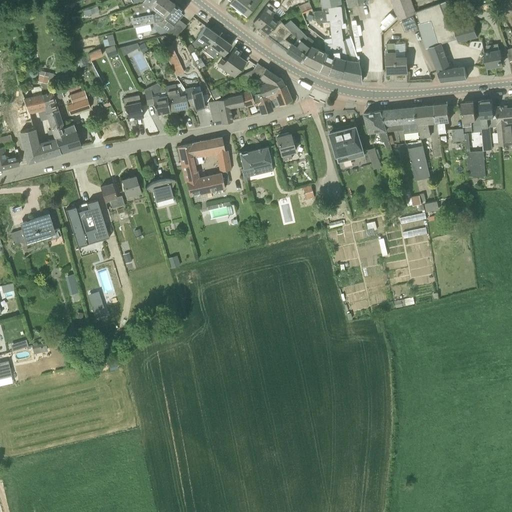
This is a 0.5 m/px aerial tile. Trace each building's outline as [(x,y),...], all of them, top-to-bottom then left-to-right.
[(129,14),(132,27),(153,22),(162,20),(174,4),(169,0),(154,0),(150,6),(143,2),(132,5),(133,6),(123,10),(125,16),(129,14)] [(230,0),(231,0),(230,2),(247,15),(258,0),(230,0)] [(340,4),(339,0),(321,0),(323,7),(323,11),(313,12),(317,23),(329,22),(327,6),(340,4)] [(391,0),(399,20),(416,13),(410,0),(391,0)] [(265,19),(268,21),(271,16),(274,13),(274,12),(275,12),(276,9),(268,2),(265,6),(253,21),(260,26),(265,19)] [(449,28),(440,3),(416,12),(421,23),(430,21),(438,45),(441,44),(457,38),(454,28),(454,27),(449,28)] [(162,20),(153,22),(162,29),(167,32),(164,35),(172,42),(186,25),(178,19),(184,11),(174,4),(162,20)] [(343,23),(340,4),(327,6),(329,22),(331,38),(333,56),(345,60),(343,40),(342,40),(341,28),(346,27),(345,23),(343,23)] [(72,11),(70,5),(62,9),(64,14),(72,11)] [(281,21),(278,18),(280,16),(275,12),(274,12),(274,13),(271,16),(268,21),(265,19),(260,26),(257,30),(266,36),(281,21)] [(412,16),(401,20),(405,31),(416,27),(412,16)] [(289,53),(300,61),(311,46),(314,41),(303,33),(294,23),(290,20),(284,25),(281,21),(266,36),(278,45),(289,53)] [(430,21),(421,23),(420,23),(419,24),(426,49),(429,48),(438,45),(430,21)] [(151,30),(149,23),(135,26),(137,34),(151,30)] [(457,38),(457,40),(476,36),(473,23),(457,27),(454,28),(457,38)] [(208,43),(215,32),(206,26),(198,36),(194,42),(190,44),(186,47),(189,53),(195,49),(199,47),(202,47),(208,43)] [(113,34),(107,36),(109,45),(116,44),(113,34)] [(224,55),(232,44),(217,34),(209,44),(210,44),(205,51),(214,58),(222,53),(224,55)] [(351,37),(343,40),(345,60),(358,61),(357,56),(351,37)] [(143,42),(138,45),(141,52),(146,49),(143,42)] [(396,57),(395,43),(386,43),(388,73),(408,72),(407,57),(396,57)] [(174,44),(165,47),(178,75),(186,71),(174,44)] [(467,78),(465,67),(450,68),(441,44),(438,45),(429,48),(441,80),(467,78)] [(499,49),(498,44),(486,46),(487,51),(484,52),(486,67),(502,64),(501,57),(502,57),(500,49),(499,49)] [(315,48),(311,46),(300,61),(318,69),(326,53),(317,49),(315,48)] [(236,73),(245,60),(238,55),(240,51),(235,47),(225,61),(221,58),(218,64),(231,73),(232,71),(236,73)] [(88,52),(92,60),(103,55),(100,48),(93,51),(88,52)] [(327,73),(333,56),(326,53),(318,69),(327,73)] [(339,77),(340,77),(345,60),(333,56),(327,73),(327,74),(339,78),(339,77)] [(194,61),(199,69),(205,65),(201,58),(194,61)] [(103,82),(91,60),(87,62),(99,84),(103,82)] [(359,70),(358,61),(345,60),(340,77),(361,82),(359,70)] [(242,75),(243,77),(246,84),(251,82),(255,88),(256,88),(260,96),(276,90),(276,87),(283,84),(280,78),(257,63),(252,70),(242,75)] [(38,74),(37,81),(46,83),(47,80),(48,77),(38,74)] [(69,86),(70,90),(82,87),(81,82),(69,86)] [(147,104),(153,103),(156,113),(170,110),(165,90),(159,85),(158,83),(144,90),(147,104)] [(249,91),(242,93),(246,106),(253,103),(254,105),(258,104),(262,114),(272,110),(271,107),(280,105),(291,100),(284,86),(283,84),(276,87),(276,90),(260,96),(256,88),(255,88),(249,91)] [(165,87),(165,90),(170,110),(188,106),(185,94),(179,95),(178,89),(176,90),(175,85),(165,87)] [(57,108),(58,108),(55,99),(63,96),(60,87),(49,91),(40,93),(43,105),(42,106),(43,109),(44,112),(57,109),(57,108)] [(185,94),(188,106),(194,104),(194,107),(204,105),(201,89),(193,91),(192,87),(184,89),(185,94)] [(210,92),(213,98),(219,95),(216,89),(210,92)] [(70,95),(72,103),(87,99),(84,90),(70,95)] [(39,93),(23,97),(28,114),(43,109),(42,106),(43,105),(40,93),(39,93)] [(218,100),(221,119),(222,122),(232,120),(229,107),(245,103),(246,106),(242,93),(240,93),(240,94),(218,100)] [(127,119),(143,115),(138,94),(123,98),(127,119)] [(87,99),(72,103),(67,105),(70,113),(90,107),(87,99)] [(483,134),(483,151),(492,150),(490,127),(498,126),(496,107),(493,107),(492,99),(479,100),(482,131),(483,134)] [(221,119),(218,100),(209,101),(213,121),(221,119)] [(468,132),(482,131),(479,100),(461,102),(464,129),(465,140),(466,152),(468,178),(486,176),(483,151),(470,152),(468,132)] [(434,105),(436,121),(438,121),(439,132),(447,131),(446,128),(445,120),(449,120),(448,103),(434,105)] [(416,107),(419,130),(420,132),(421,137),(430,136),(428,122),(436,121),(434,105),(416,107)] [(496,106),(496,107),(498,126),(499,144),(511,143),(511,139),(510,121),(511,120),(511,107),(508,108),(507,105),(496,106)] [(420,132),(419,130),(416,107),(400,108),(403,125),(404,129),(404,131),(404,133),(420,132)] [(46,118),(49,127),(62,123),(58,108),(57,108),(57,109),(44,112),(46,118)] [(403,125),(400,108),(381,110),(385,127),(403,125)] [(387,148),(391,147),(390,144),(388,135),(385,127),(381,110),(364,112),(369,132),(379,131),(383,142),(384,141),(387,148)] [(62,123),(49,127),(53,138),(55,138),(65,132),(76,128),(74,122),(63,127),(62,123)] [(363,149),(356,123),(342,126),(351,159),(364,155),(363,150),(363,149)] [(351,159),(342,126),(329,130),(336,157),(337,157),(339,162),(351,159)] [(20,131),(27,161),(60,152),(55,138),(53,138),(38,144),(34,127),(21,130),(20,131)] [(81,145),(76,128),(65,132),(55,138),(60,152),(81,145)] [(452,129),(453,142),(465,140),(464,129),(452,129)] [(283,161),(292,158),(290,152),(294,151),(292,145),(293,145),(290,133),(277,137),(280,149),(283,161)] [(230,169),(227,153),(225,153),(222,137),(210,139),(213,152),(217,152),(221,172),(228,170),(230,169)] [(203,154),(201,141),(178,146),(182,161),(181,162),(189,195),(224,187),(221,173),(198,179),(193,156),(203,154)] [(415,180),(430,177),(423,145),(408,149),(415,180)] [(4,146),(0,146),(0,169),(19,164),(16,155),(8,157),(6,151),(5,151),(4,146)] [(244,168),(271,161),(267,146),(240,153),(244,168)] [(374,169),(381,167),(375,147),(368,149),(374,169)] [(437,158),(443,156),(441,148),(434,150),(437,158)] [(127,195),(140,191),(135,175),(122,180),(127,195)] [(157,180),(153,182),(149,184),(146,187),(150,191),(153,190),(156,201),(157,207),(174,202),(173,196),(170,186),(172,185),(174,180),(170,179),(165,178),(161,179),(157,180)] [(117,197),(112,183),(100,186),(105,201),(111,199),(113,208),(125,205),(122,195),(117,197)] [(306,199),(314,197),(310,185),(303,187),(306,199)] [(408,207),(421,204),(419,194),(411,196),(409,189),(403,190),(408,207)] [(77,211),(75,206),(66,209),(77,247),(109,237),(97,199),(86,203),(88,208),(77,211)] [(427,209),(438,207),(436,200),(425,203),(427,209)] [(427,213),(402,215),(403,221),(427,219),(427,213)] [(52,230),(48,215),(22,223),(24,229),(11,233),(14,244),(27,240),(27,241),(45,235),(47,240),(61,235),(59,228),(52,230)] [(377,229),(375,221),(367,223),(368,229),(374,227),(375,229),(377,229)] [(405,230),(406,236),(429,233),(428,227),(405,230)] [(384,238),(379,239),(383,256),(388,255),(384,238)] [(123,256),(125,263),(132,261),(130,254),(123,256)] [(167,259),(170,268),(179,265),(176,256),(167,259)] [(80,299),(72,268),(68,269),(68,271),(64,272),(66,280),(70,279),(75,300),(80,299)] [(394,299),(396,308),(415,304),(413,297),(401,300),(400,297),(394,299)] [(102,303),(92,306),(95,318),(106,315),(102,303)] [(20,341),(22,348),(28,346),(26,339),(20,341)] [(0,362),(0,377),(12,375),(8,360),(0,362)]
